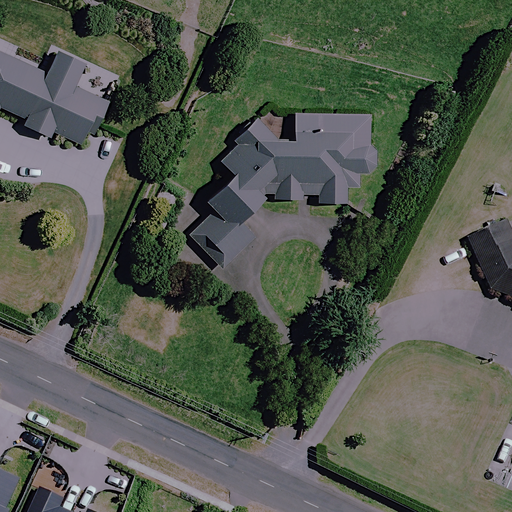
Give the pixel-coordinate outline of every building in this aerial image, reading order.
[(45,75),(0,53),(0,107),(26,120),(23,125),(50,137),(53,132),(85,147),(106,103),(76,88),(86,66),(56,51),(45,75)] [(219,161),(234,177),(206,205),(214,212),(190,236),(223,269),(256,236),(240,220),(262,198),(300,200),(300,196),(316,197),(316,203),(346,204),(347,189),(358,189),(359,176),(371,176),(371,166),(375,167),(376,151),(370,151),(372,117),(295,114),(294,142),(276,142),(255,120),(231,142),(235,146),(219,161)] [(511,227),(510,223),(470,241),(491,290),(511,298),(511,227)] [(0,511),(7,511),(6,511),(20,482),(0,473),(0,511)] [(63,501),(39,490),(29,511),(63,511),(59,510),(63,501)]
